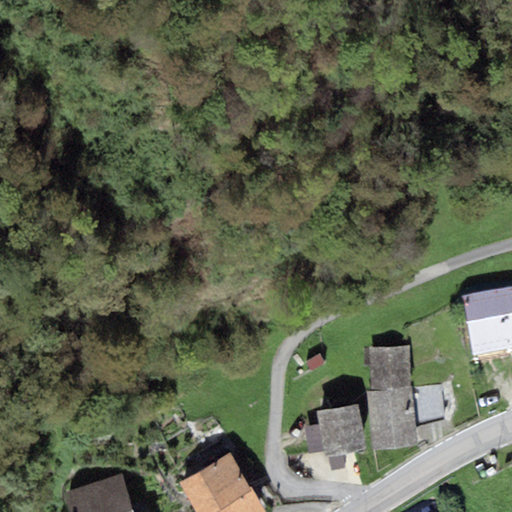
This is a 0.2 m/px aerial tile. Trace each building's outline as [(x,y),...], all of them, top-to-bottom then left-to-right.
[(511,286),(462,294),(472,357),(511,350),(511,286)] [(370,346),(374,389),(411,385),(409,342),(370,346)] [(411,385),(374,389),(367,389),(373,445),(417,440),(415,424),(412,389),(411,385)] [(439,386),(412,389),(415,424),(443,417),(439,386)] [(356,396),(315,404),(324,448),(366,440),(356,396)] [(227,448),(180,476),(201,511),(257,511),(263,509),(227,448)] [(133,511),(120,472),(63,491),(69,511),(133,511)]
